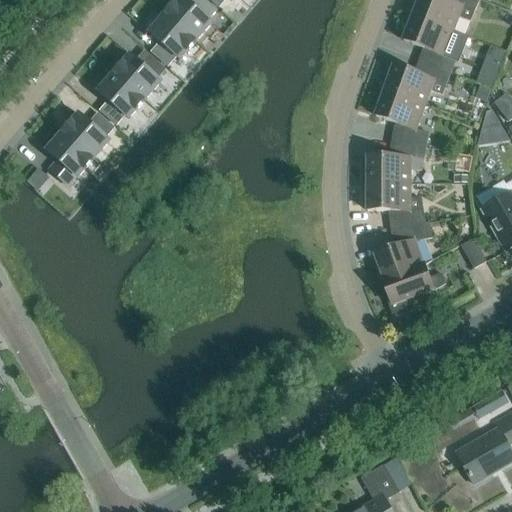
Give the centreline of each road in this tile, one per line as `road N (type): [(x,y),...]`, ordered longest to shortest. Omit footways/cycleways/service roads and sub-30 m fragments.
road 1 (residential): [(386,373),(345,272),(333,225),(331,159),(339,103),(380,0)]
road 2 (secondary): [(161,511),(386,373)]
road 3 (unclassified): [(117,511),(0,304)]
road 4 (residential): [(0,141),(123,0)]
road 5 (secondary): [(386,373),(511,306)]
